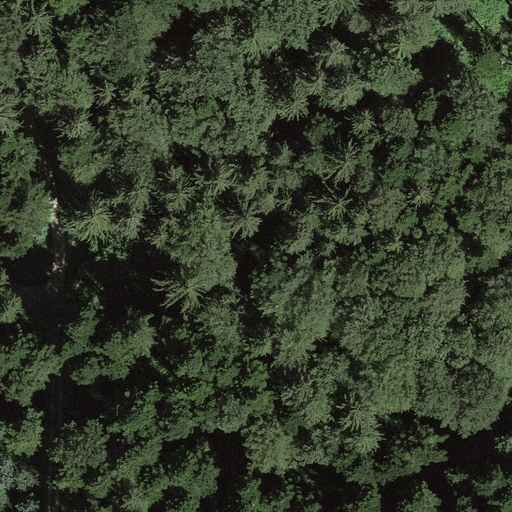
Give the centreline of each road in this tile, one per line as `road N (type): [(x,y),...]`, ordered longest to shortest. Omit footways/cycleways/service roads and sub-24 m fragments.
road 1 (track): [(55,511),(56,232)]
road 2 (track): [(56,232),(46,169),(0,61)]
